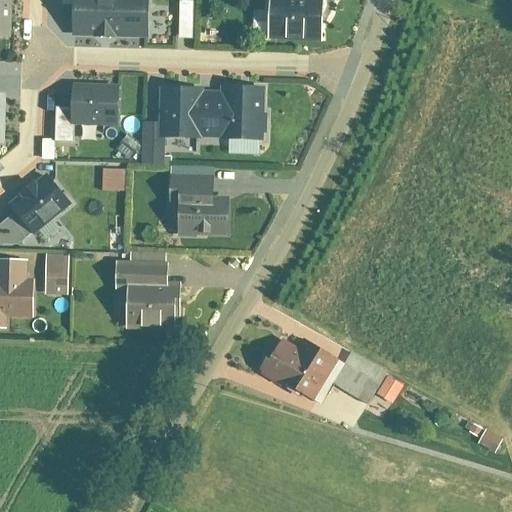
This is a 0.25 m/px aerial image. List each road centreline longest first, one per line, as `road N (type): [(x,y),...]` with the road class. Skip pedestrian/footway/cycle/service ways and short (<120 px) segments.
road 1 (residential): [(122,511),(235,328),(325,163),(365,70)]
road 2 (residential): [(37,57),(365,70)]
road 3 (residential): [(37,57),(31,132),(22,160),(0,183)]
